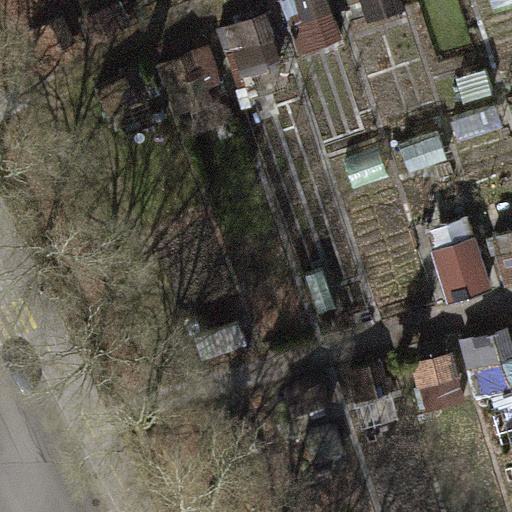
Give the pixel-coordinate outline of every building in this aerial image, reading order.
[(122,0),(108,0),(87,10),(99,37),(132,22),(122,0)] [(270,2),(220,27),(230,48),(280,24),(270,2)] [(511,24),(496,29),(505,57),(511,54),(511,24)] [(67,25),(28,43),(38,65),(77,47),(67,25)] [(140,60),(86,81),(99,113),(153,92),(140,60)] [(511,138),(501,101),(475,108),(488,148),(511,140),(511,138)] [(433,108),(402,118),(410,144),(441,134),(433,108)] [(454,146),(406,161),(415,189),(463,175),(454,146)] [(511,215),(496,221),(511,274),(511,215)] [(473,225),(426,239),(436,273),(483,259),(473,225)] [(346,258),(313,268),(323,302),(357,292),(346,258)] [(419,271),(381,283),(390,313),(428,301),(419,271)] [(511,349),(506,330),(463,343),(478,393),(511,383),(511,349)] [(450,344),(409,357),(417,384),(458,372),(450,344)] [(389,357),(344,371),(353,401),(398,387),(389,357)] [(328,381),(286,394),(295,423),(337,410),(328,381)] [(259,397),(219,409),(229,444),(269,431),(259,397)] [(393,402),(366,410),(375,440),(402,432),(393,402)] [(337,434),(305,444),(315,476),(347,466),(337,434)]
